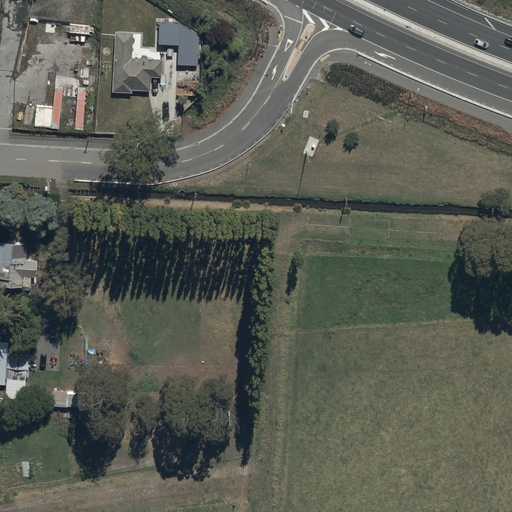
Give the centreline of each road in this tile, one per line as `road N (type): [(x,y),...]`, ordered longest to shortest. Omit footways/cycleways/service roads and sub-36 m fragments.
road 1 (trunk): [(511,108),(339,39),(309,53),(282,103),(254,119)]
road 2 (unclassified): [(0,157),(162,162),(211,149),(254,119)]
road 3 (trunk): [(511,91),(307,0)]
road 4 (trunk): [(254,119),(290,27),(279,0)]
road 5 (trunk): [(394,0),(511,51)]
